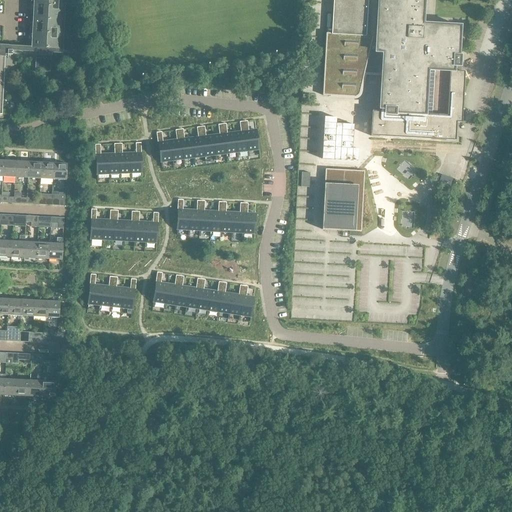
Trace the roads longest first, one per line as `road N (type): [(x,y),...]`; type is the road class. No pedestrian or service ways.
road 1 (residential): [(442,351),(275,330),(263,278),(280,163),(264,109),(164,98),(83,112)]
road 2 (track): [(440,384),(404,457),(358,511)]
road 3 (unclassified): [(463,229),(510,95)]
road 4 (unclassified): [(442,351),(463,229)]
